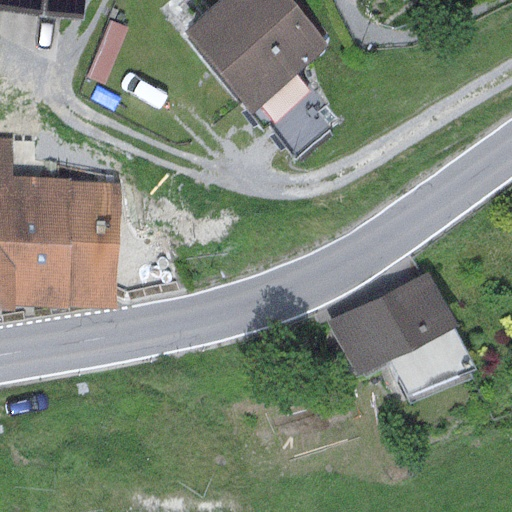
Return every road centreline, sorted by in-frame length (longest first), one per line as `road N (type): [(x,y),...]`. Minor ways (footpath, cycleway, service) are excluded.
road 1 (residential): [(511,72),(343,174),(308,186),(266,187),(187,165),(76,116),(61,90),(94,0)]
road 2 (secondary): [(0,355),(160,327),(264,298),(381,241),(511,147)]
